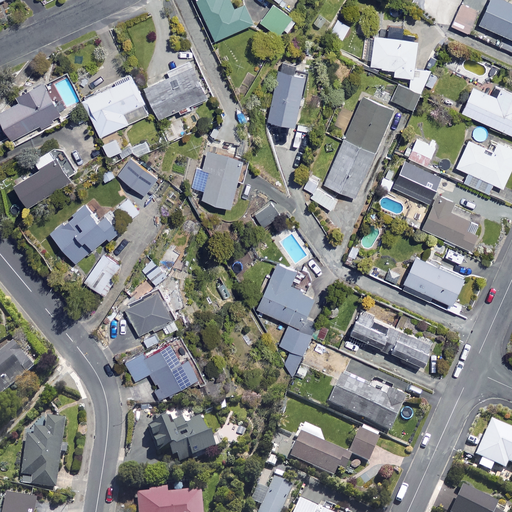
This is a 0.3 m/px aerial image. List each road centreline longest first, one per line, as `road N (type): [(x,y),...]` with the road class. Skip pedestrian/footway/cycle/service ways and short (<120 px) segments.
road 1 (residential): [(0,253),(103,389),(107,438),(96,511)]
road 2 (residential): [(472,370),(408,511)]
road 3 (residential): [(0,52),(113,0)]
